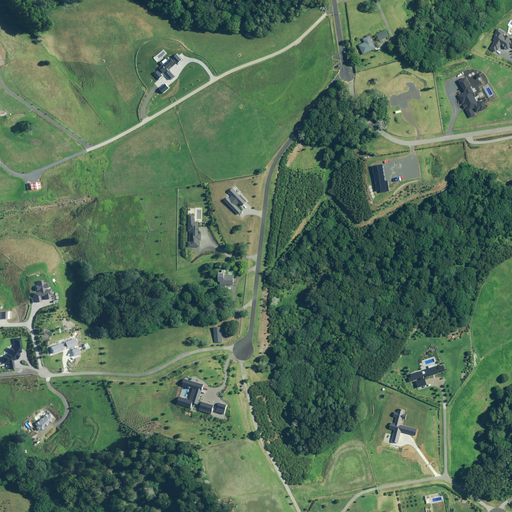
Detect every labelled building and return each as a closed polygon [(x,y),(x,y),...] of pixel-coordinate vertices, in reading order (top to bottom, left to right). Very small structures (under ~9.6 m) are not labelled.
[(511,35),(499,28),(496,33),(497,33),(495,37),(496,37),(494,40),(495,40),(491,49),(496,52),(498,49),(499,50),(502,45),(505,46),(504,48),(507,50),(508,48),(509,49),(511,46),(511,35)] [(387,29),(378,34),(381,41),(391,36),(387,29)] [(365,42),(360,45),(364,54),(376,48),(370,36),(364,39),(365,42)] [(178,53),(174,57),(175,59),(174,60),(172,58),(171,59),(169,56),(161,63),(163,65),(160,68),(162,70),(160,71),(160,70),(155,73),(160,79),(164,75),(162,73),(164,71),(166,73),(166,74),(170,79),(175,76),(170,70),(170,71),(168,69),(174,64),(175,65),(178,62),(179,63),(183,59),(178,53)] [(464,92),(457,95),(462,103),(464,102),(465,103),(462,105),(464,108),(466,107),(467,108),(465,109),(470,118),(475,115),(471,109),(474,107),(476,111),(479,109),(480,111),(487,108),(482,100),(477,103),(472,94),(474,93),(465,77),(458,81),(464,92)] [(166,83),(160,88),(164,93),(170,88),(166,83)] [(372,165),(376,191),(379,190),(380,193),(389,191),(388,181),(385,181),(382,163),(372,165)] [(229,197),(226,200),(239,214),(242,211),(237,206),(240,203),(243,206),(247,202),(234,188),(229,192),(233,196),(230,199),(229,197)] [(194,214),(190,214),(189,231),(191,231),(190,242),(189,242),(189,247),(201,247),(201,240),(202,240),(202,233),(199,233),(199,231),(200,231),(200,226),(199,226),(199,221),(196,221),(196,218),(194,218),(194,214)] [(225,273),(220,273),(220,282),(220,285),(234,285),(234,275),(225,275),(225,273)] [(42,284),(42,280),(35,282),(36,285),(34,286),(35,292),(32,293),(35,305),(38,304),(41,303),(40,296),(43,296),(44,300),(51,299),(50,294),(52,294),(51,288),(44,290),(43,288),(46,288),(45,283),(42,284)] [(224,342),(223,327),(214,327),(215,342),(224,342)] [(9,353),(9,354),(5,354),(5,356),(1,357),(2,363),(7,363),(8,369),(15,368),(13,361),(14,361),(15,359),(16,359),(20,354),(19,353),(21,350),(22,348),(21,344),(20,337),(12,339),(14,346),(12,348),(10,347),(7,351),(9,353)] [(74,338),(64,342),(66,349),(77,345),(74,338)] [(49,347),(52,354),(63,350),(60,343),(49,347)] [(78,347),(71,350),(74,357),(80,354),(78,347)] [(428,376),(429,377),(439,374),(439,372),(441,372),(442,373),(447,372),(444,365),(427,370),(427,372),(424,373),(423,371),(412,374),(409,379),(410,382),(421,378),(422,380),(417,381),(419,387),(428,385),(425,377),(428,376)] [(181,396),(179,403),(192,407),(193,402),(202,405),(200,409),(212,414),(215,405),(203,401),(203,402),(200,401),(206,385),(186,378),(184,384),(194,388),(190,399),(181,396)] [(228,405),(219,402),(217,411),(225,414),(228,405)] [(390,423),(389,428),(394,429),(391,441),(397,442),(400,431),(415,434),(416,429),(402,425),(400,424),(401,418),(405,419),(406,414),(403,414),(403,410),(398,409),(397,412),(394,411),(392,416),(396,417),(394,424),(390,423)] [(52,420),(52,419),(54,417),(52,414),(50,412),(47,414),(47,413),(34,423),(37,426),(35,427),(38,430),(39,429),(40,430),(52,420)]
